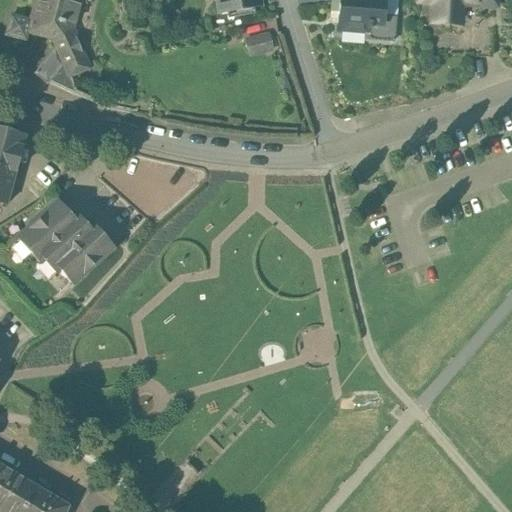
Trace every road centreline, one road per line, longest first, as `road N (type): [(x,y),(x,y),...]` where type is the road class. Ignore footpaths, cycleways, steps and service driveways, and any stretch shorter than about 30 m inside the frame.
road 1 (residential): [(0,93),(192,148),(332,153)]
road 2 (residential): [(511,88),(332,153)]
road 3 (residential): [(294,0),(332,153)]
